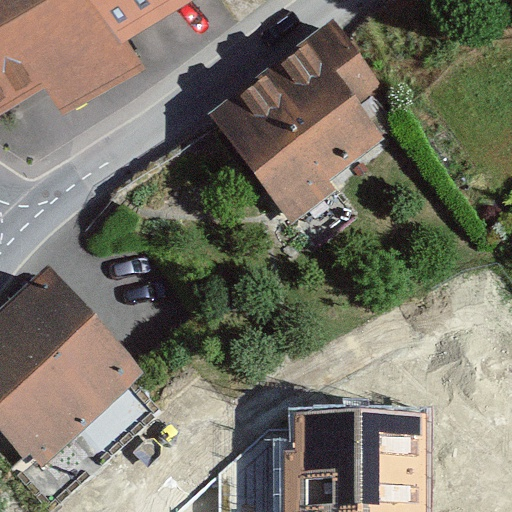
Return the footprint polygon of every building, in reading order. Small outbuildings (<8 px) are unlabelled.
[(128,41),(101,0),(0,0),(0,107),(48,80),(71,118),(148,73),(128,41)] [(101,0),(128,41),(199,0),(101,0)] [(368,70),(335,31),(211,131),(292,230),(388,152),(340,93),(368,70)] [(0,428),(46,475),(144,380),(45,279),(0,323),(0,428)] [(429,511),(432,408),(288,404),(285,511),(429,511)]
